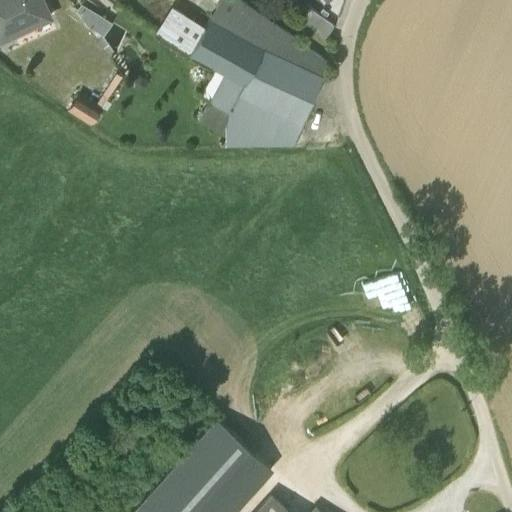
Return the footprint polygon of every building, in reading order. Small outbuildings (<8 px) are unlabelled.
[(0,0),(0,34),(48,12),(42,0),(0,0)] [(112,20),(80,0),(75,8),(86,24),(103,34),(112,20)] [(232,82),(227,125),(226,144),(293,143),(295,136),(322,74),(327,60),(243,0),(217,0),(208,17),(203,27),(172,7),(157,32),(188,52),(188,53),(214,67),(232,82)] [(324,35),(333,22),(305,2),(298,11),(303,14),(301,17),(305,20),(304,21),(324,35)] [(201,112),(227,125),(232,82),(214,67),(201,94),(209,98),(201,112)] [(67,108),(90,123),(102,106),(78,91),(67,108)] [(210,511),(257,457),(202,410),(112,511),(210,511)] [(294,511),(270,492),(252,511),(323,511),(314,503),(306,511),(294,511)]
